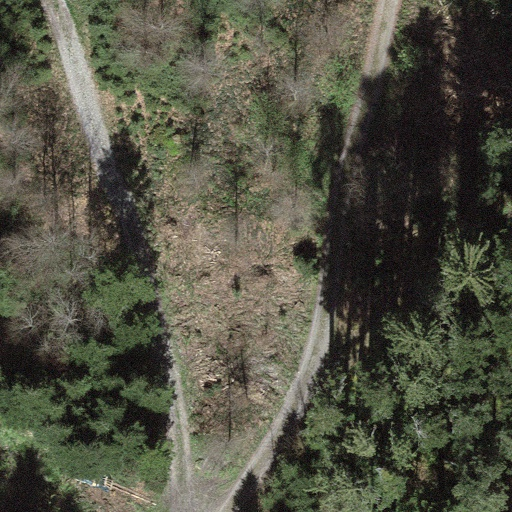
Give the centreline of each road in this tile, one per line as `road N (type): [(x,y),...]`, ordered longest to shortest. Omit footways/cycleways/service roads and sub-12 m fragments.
road 1 (track): [(223,511),(331,319),(344,170),(382,0)]
road 2 (track): [(105,511),(72,363),(0,286)]
